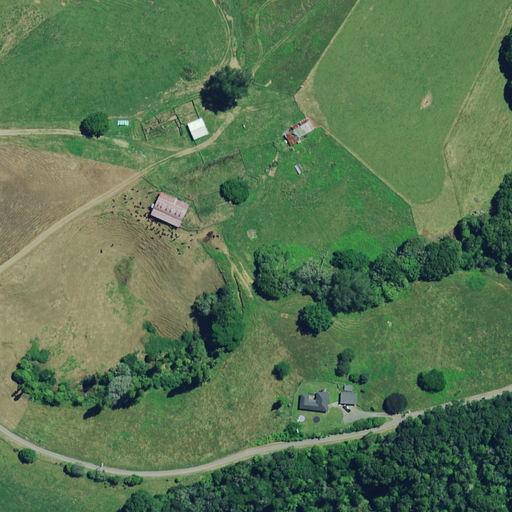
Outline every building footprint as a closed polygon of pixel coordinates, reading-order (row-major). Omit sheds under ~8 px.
[(299,139),(314,130),(310,122),(307,118),(292,127),(294,130),(285,136),(291,146),(300,141),(299,139)] [(208,134),(202,119),(187,125),(194,140),(208,134)] [(76,141),(69,143),(73,154),(80,151),(76,141)] [(300,163),(294,167),(300,176),(306,172),(300,163)] [(190,205),(161,193),(151,215),(179,228),(190,205)] [(330,394),(317,393),(316,401),(311,400),(312,396),(301,395),(300,409),(328,412),(330,394)] [(357,394),(341,393),(341,403),(357,404),(357,394)]
